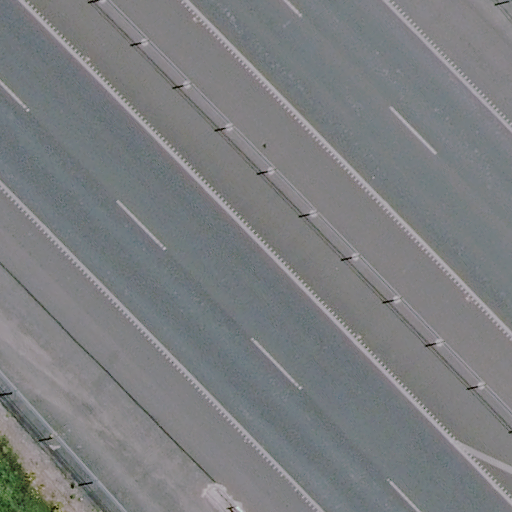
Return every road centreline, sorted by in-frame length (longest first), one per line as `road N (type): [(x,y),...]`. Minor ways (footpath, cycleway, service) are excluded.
road 1 (motorway): [(417,511),(0,105)]
road 2 (motorway): [(297,0),(511,223)]
